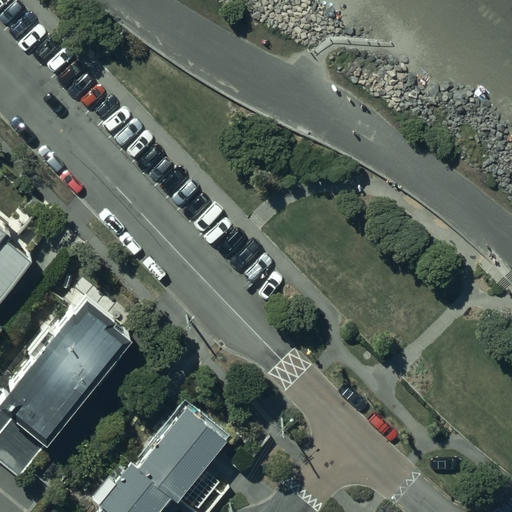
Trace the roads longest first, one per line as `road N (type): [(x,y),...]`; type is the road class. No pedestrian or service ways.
road 1 (residential): [(0,62),(350,430)]
road 2 (residential): [(350,430),(441,511)]
